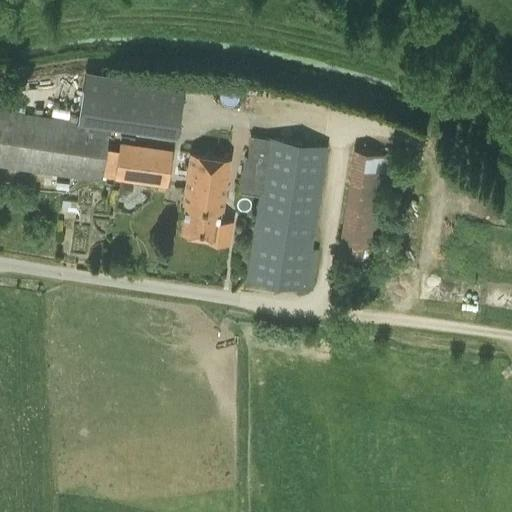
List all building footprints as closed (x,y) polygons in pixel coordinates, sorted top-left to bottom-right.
[(78,121),(177,135),(185,83),(86,69),(84,82),(78,121)] [(0,110),(0,163),(41,169),(82,176),(100,178),(101,175),(115,178),(115,179),(154,184),(168,187),(168,184),(173,150),(120,142),(119,149),(105,147),(108,127),(0,110)] [(239,190),(259,193),(246,277),(312,287),(318,248),(311,247),(326,145),(250,134),(247,155),(244,155),(239,190)] [(354,149),(338,251),(369,256),(373,228),(380,229),(389,171),(397,172),(400,156),(382,153),(354,149)] [(185,194),(180,229),(205,233),(204,238),(227,241),(230,220),(218,218),(219,207),(222,207),(229,156),(189,151),(184,186),(183,194),(185,194)]
